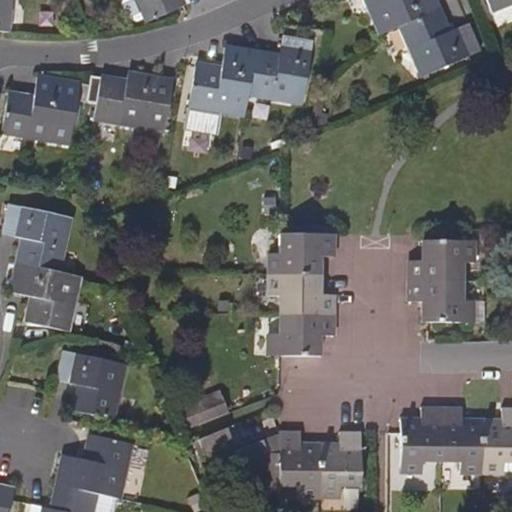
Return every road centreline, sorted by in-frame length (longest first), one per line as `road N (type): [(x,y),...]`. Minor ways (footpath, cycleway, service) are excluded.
road 1 (residential): [(0,51),(89,54),(223,18)]
road 2 (residential): [(511,356),(367,354)]
